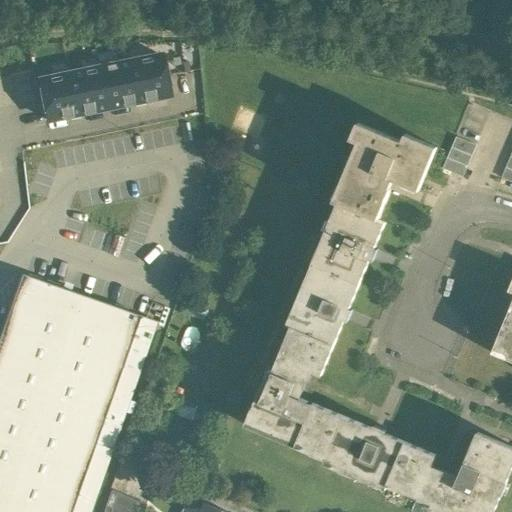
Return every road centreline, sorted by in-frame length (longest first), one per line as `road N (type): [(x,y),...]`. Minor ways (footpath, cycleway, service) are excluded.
road 1 (track): [(0,48),(78,33),(252,40),(511,105)]
road 2 (residential): [(511,218),(487,210),(450,225),(406,340)]
